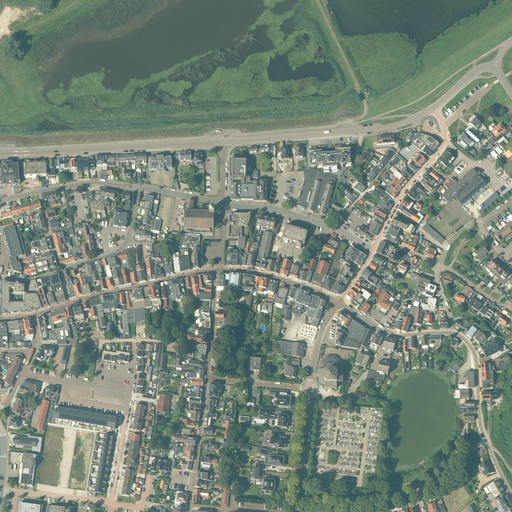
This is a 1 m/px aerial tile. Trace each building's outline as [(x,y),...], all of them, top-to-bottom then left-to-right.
[(470,123),(473,127),(477,131),(480,127),(482,125),(475,118),(470,123)] [(500,124),(496,128),(502,135),(509,130),(507,128),(505,130),(500,124)] [(498,139),(502,135),(496,128),(492,131),(498,139)] [(469,130),(466,134),(469,138),(477,144),(480,140),(481,138),(471,129),(469,130)] [(413,142),(416,138),(419,134),(419,133),(408,134),(406,142),(411,141),(412,141),(413,142)] [(430,149),(434,152),(439,145),(435,141),(429,137),(419,134),(416,138),(423,144),(430,149)] [(464,135),(460,139),(467,145),(468,146),(470,148),(469,150),(470,151),(475,156),(477,154),(475,152),(476,152),(471,148),(475,144),(472,142),(468,138),(464,135)] [(394,136),(376,137),(377,146),(395,144),(394,136)] [(489,142),(492,146),(498,142),(498,143),(499,143),(495,137),(489,142)] [(413,142),(412,144),(419,150),(420,149),(423,145),(423,144),(416,138),(413,142)] [(465,150),(468,146),(467,145),(460,139),(457,143),(463,148),(465,150)] [(485,149),(480,144),(477,146),(482,151),(481,152),(484,154),(487,152),(485,149)] [(419,150),(425,155),(429,158),(433,152),(429,149),(423,145),(420,149),(419,150)] [(294,148),(295,153),(295,158),(303,157),(303,152),(303,147),(294,148)] [(281,149),(281,154),(281,160),(290,159),(289,153),(289,148),(281,149)] [(338,150),(336,150),(336,154),(337,166),(349,165),(352,165),(351,154),(350,149),(348,149),(345,148),(343,148),(341,148),(338,150)] [(384,157),(388,160),(395,152),(391,149),(389,148),(387,151),(388,152),(384,157)] [(310,152),(308,152),(309,166),(309,167),(316,167),(323,166),(323,155),(322,151),(320,151),(319,151),(318,150),(317,150),(316,150),(315,150),(314,150),(313,150),(312,151),(311,151),(310,151),(310,152)] [(511,153),(509,150),(503,154),(506,159),(510,156),(510,157),(511,155),(511,153)] [(325,155),(323,155),(323,166),(323,170),(329,170),(335,170),(337,169),(337,166),(336,154),(334,154),(333,153),(332,153),(331,153),(330,152),(329,152),(328,153),(327,153),(326,153),(325,154),(325,155)] [(439,162),(447,168),(455,159),(447,152),(439,162)] [(191,161),(190,158),(190,153),(173,154),(174,159),(174,160),(179,160),(179,162),(191,161)] [(194,159),(192,159),(192,163),(195,163),(195,166),(202,165),(201,162),(201,157),(202,157),(202,155),(201,155),(201,154),(194,154),(194,159)] [(397,154),(396,156),(399,159),(405,164),(407,162),(400,157),(397,154)] [(419,154),(416,157),(424,164),(427,161),(419,154)] [(95,169),(95,171),(100,171),(100,175),(107,175),(107,170),(106,167),(107,167),(106,161),(106,156),(95,156),(96,162),(95,162),(95,169)] [(155,157),(155,158),(155,159),(148,159),(149,171),(155,170),(156,170),(156,173),(165,173),(164,170),(165,169),(165,170),(172,170),(171,158),(162,158),(162,159),(161,156),(155,157)] [(384,165),(388,160),(384,157),(380,162),(384,165)] [(396,157),(391,163),(394,166),(397,163),(399,160),(396,157)] [(416,157),(412,161),(420,168),(424,164),(416,157)] [(250,178),(250,172),(249,160),(245,160),(245,158),(230,159),(230,175),(233,175),(233,182),(231,182),(231,200),(241,201),(241,200),(253,200),(253,202),(267,202),(267,193),(269,194),(269,189),(267,189),(267,182),(254,181),(252,181),(250,181),(250,178)] [(60,170),(60,169),(69,169),(69,166),(70,166),(69,161),(69,159),(58,160),(53,161),(54,170),(60,170)] [(81,160),(76,160),(77,172),(77,177),(78,180),(81,180),(81,177),(82,177),(81,172),(82,172),(85,171),(89,171),(88,167),(88,159),(81,160)] [(70,166),(69,166),(69,169),(69,172),(69,173),(72,172),(75,172),(77,172),(76,160),(74,160),(69,161),(70,166)] [(373,165),(375,167),(380,171),(384,166),(384,165),(380,162),(377,166),(371,161),(370,163),(373,165)] [(462,161),(453,171),(458,175),(467,165),(462,161)] [(23,163),(24,177),(34,176),(35,180),(36,183),(38,183),(38,181),(40,180),(40,176),(47,176),(47,162),(23,163)] [(413,162),(408,167),(415,174),(419,170),(420,168),(413,162)] [(0,164),(0,185),(1,185),(1,186),(6,186),(6,185),(10,184),(10,185),(11,185),(11,186),(16,185),(20,185),(18,164),(10,164),(10,163),(2,163),(2,164),(0,164)] [(305,179),(297,206),(300,207),(302,207),(305,208),(308,209),(307,211),(317,214),(325,216),(326,214),(327,209),(329,209),(332,197),(331,197),(336,179),(338,179),(349,167),(349,165),(337,166),(337,169),(335,170),(329,170),(323,170),(323,166),(316,167),(309,167),(309,171),(304,171),(305,179)] [(376,176),(380,171),(375,167),(373,165),(369,170),(371,172),(376,176)] [(117,168),(117,170),(118,175),(121,175),(121,173),(122,173),(123,178),(131,178),(130,171),(124,171),(124,168),(122,168),(119,168),(117,168)] [(407,168),(404,170),(404,171),(403,170),(402,171),(403,172),(401,174),(409,180),(414,174),(411,171),(407,168)] [(453,179),(452,180),(450,179),(444,186),(448,190),(445,193),(451,200),(455,197),(478,176),(481,174),(478,172),(476,174),(472,170),(457,183),(456,182),(453,179)] [(397,185),(402,189),(408,181),(396,171),(393,175),(396,177),(400,181),(397,185)] [(360,172),(356,176),(366,184),(369,179),(372,181),(376,176),(371,172),(367,178),(360,172)] [(430,174),(441,184),(443,181),(433,172),(430,174)] [(427,175),(424,179),(428,182),(434,188),(436,189),(439,186),(432,180),(427,175)] [(478,176),(455,197),(456,199),(461,205),(486,183),(480,177),(479,177),(478,176)] [(397,185),(400,181),(396,177),(391,183),(388,180),(386,182),(394,188),(397,185)] [(366,188),(359,182),(354,188),(357,191),(361,194),(366,188)] [(424,186),(430,192),(432,194),(436,190),(434,188),(428,182),(424,186)] [(373,185),(367,193),(369,195),(370,193),(372,191),(373,191),(376,188),(373,185)] [(425,194),(424,193),(421,190),(418,188),(414,185),(407,195),(411,198),(415,201),(419,196),(422,198),(425,194)] [(398,193),(394,190),(390,186),(387,190),(396,196),(398,193)] [(388,202),(391,197),(385,193),(381,190),(376,187),(373,192),(388,202)] [(345,197),(352,203),(357,198),(353,195),(350,192),(348,190),(346,192),(345,191),(342,194),(345,197)] [(387,190),(385,193),(391,197),(394,199),(396,196),(387,190)] [(104,204),(102,204),(101,201),(98,201),(96,191),(88,193),(93,221),(106,218),(103,204),(106,205),(107,201),(104,201),(104,204)] [(42,196),(44,202),(54,200),(54,199),(57,199),(55,193),(42,196)] [(124,194),(123,194),(123,196),(121,195),(120,198),(122,199),(125,200),(124,209),(129,210),(130,200),(130,195),(126,194),(127,194),(124,193),(124,194)] [(145,202),(158,205),(158,202),(153,201),(154,197),(147,196),(145,202)] [(404,199),(401,204),(405,207),(409,210),(412,205),(408,202),(404,199)] [(214,229),(214,224),(216,224),(216,227),(217,227),(217,216),(216,216),(216,219),(214,219),(214,214),(215,214),(215,209),(210,209),(210,212),(192,212),(194,202),(188,201),(186,212),(185,212),(185,219),(182,219),(182,224),(185,224),(184,230),(185,230),(185,232),(190,233),(190,230),(210,230),(210,229),(214,229)] [(380,203),(378,206),(381,208),(380,209),(388,213),(392,206),(385,201),(384,202),(381,201),(380,203)] [(154,207),(154,211),(157,212),(157,210),(157,207),(158,205),(145,202),(144,209),(152,210),(152,207),(154,207)] [(33,203),(22,207),(24,213),(27,212),(27,213),(30,212),(30,211),(35,210),(33,203)] [(13,219),(19,217),(19,214),(18,214),(16,208),(11,210),(13,216),(13,219)] [(371,212),(384,220),(387,214),(376,208),(373,213),(371,212)] [(56,216),(54,209),(46,211),(48,218),(56,216)] [(13,216),(11,210),(5,211),(6,214),(3,215),(3,218),(6,217),(7,218),(11,216),(13,216)] [(145,210),(144,217),(155,219),(155,216),(151,216),(151,211),(145,210)] [(115,212),(114,218),(113,219),(114,220),(113,226),(126,228),(127,222),(128,222),(129,215),(115,212)] [(384,220),(371,212),(371,213),(372,214),(371,215),(374,216),(373,219),(382,224),(384,220)] [(228,227),(229,227),(250,228),(250,225),(253,214),(229,214),(229,216),(229,222),(228,222),(228,227)] [(253,214),(250,225),(256,227),(259,217),(259,216),(253,214)] [(413,214),(410,219),(419,224),(418,225),(421,227),(425,222),(422,220),(421,221),(417,218),(416,217),(415,215),(413,214)] [(436,214),(426,223),(428,226),(436,219),(434,218),(437,215),(436,214)] [(42,215),(36,216),(34,217),(35,220),(37,219),(38,223),(44,221),(42,215)] [(155,219),(144,217),(142,224),(148,225),(148,226),(151,227),(153,227),(154,222),(155,219)] [(273,234),(276,221),(271,219),(268,221),(266,220),(264,218),(259,217),(256,227),(257,227),(253,243),(258,244),(259,244),(262,232),(264,232),(273,234)] [(392,225),(397,227),(411,233),(414,228),(409,225),(401,221),(395,218),(392,225)] [(61,229),(60,225),(59,220),(49,222),(52,232),(57,230),(61,229)] [(155,222),(154,222),(153,227),(153,232),(153,233),(154,231),(156,232),(156,231),(159,232),(161,221),(155,220),(155,222)] [(46,228),(44,221),(38,223),(39,226),(37,227),(35,230),(39,232),(41,231),(41,230),(46,228)] [(276,221),(273,234),(273,235),(273,234),(277,235),(278,229),(279,229),(280,225),(281,222),(276,221)] [(373,222),(370,227),(368,231),(366,230),(365,231),(372,235),(376,237),(381,226),(373,222)] [(86,224),(83,224),(86,237),(87,247),(88,252),(89,256),(93,256),(93,252),(95,251),(93,240),(92,236),(91,236),(89,236),(87,226),(86,224)] [(397,227),(392,225),(390,224),(388,229),(398,234),(400,229),(397,228),(397,227)] [(508,236),(511,232),(506,225),(502,229),(508,236)] [(22,271),(21,266),(19,260),(27,257),(26,257),(29,256),(29,254),(25,241),(22,242),(18,226),(2,231),(10,260),(8,267),(8,268),(8,269),(9,270),(10,270),(10,271),(11,271),(13,271),(13,272),(21,274),(20,271),(21,270),(21,271),(22,271)] [(292,261),(301,264),(305,256),(302,255),(303,250),(304,250),(309,232),(286,226),(282,243),(281,243),(278,253),(293,258),(292,261)] [(236,238),(239,239),(239,238),(247,238),(250,228),(229,227),(228,238),(229,238),(236,238)] [(369,240),(372,235),(365,231),(359,227),(356,233),(369,240)] [(386,232),(386,234),(390,236),(390,237),(396,239),(398,234),(388,229),(386,232)] [(504,239),(508,236),(502,229),(499,232),(498,231),(504,239)] [(54,241),(64,238),(63,232),(62,230),(52,233),(54,241)] [(139,240),(145,240),(146,232),(140,232),(140,230),(136,230),(135,238),(139,238),(139,240)] [(504,239),(498,231),(496,232),(497,233),(494,235),(500,242),(504,239)] [(257,263),(256,268),(265,270),(266,265),(273,234),(264,232),(258,258),(257,263)] [(383,239),(394,243),(396,239),(390,237),(390,236),(386,234),(383,239)] [(403,247),(408,249),(410,244),(416,246),(418,240),(419,238),(416,236),(414,235),(411,234),(408,243),(405,242),(403,247)] [(179,239),(179,250),(188,250),(189,250),(190,248),(193,249),(194,249),(193,256),(192,256),(192,262),(193,263),(194,263),(194,269),(195,270),(199,269),(199,255),(200,238),(180,236),(179,237),(179,239)] [(65,244),(66,244),(66,243),(69,243),(69,241),(65,242),(64,238),(54,241),(56,247),(65,244)] [(238,250),(239,250),(239,251),(241,251),(241,250),(244,250),(247,239),(247,238),(239,238),(239,239),(238,250)] [(37,242),(30,244),(32,250),(36,249),(38,248),(51,244),(49,239),(46,239),(44,240),(40,241),(37,241),(37,242)] [(250,254),(252,243),(253,241),(247,239),(244,250),(241,265),(242,265),(242,266),(248,267),(250,254)] [(343,265),(349,269),(352,264),(349,262),(349,261),(346,259),(346,258),(345,257),(345,258),(342,256),(344,252),(345,250),(347,246),(340,242),(339,247),(331,268),(340,271),(343,265)] [(385,257),(389,259),(394,248),(390,246),(381,242),(376,253),(385,257)] [(258,244),(253,243),(253,244),(252,243),(250,254),(248,267),(247,267),(253,268),(254,263),(258,244)] [(325,245),(323,252),(325,252),(334,255),(334,254),(335,251),(336,249),(337,246),(334,245),(331,243),(329,247),(327,246),(325,245)] [(51,244),(38,248),(39,251),(42,250),(43,253),(52,250),(51,244)] [(67,253),(67,252),(65,244),(56,247),(59,260),(62,259),(61,255),(67,253)] [(154,270),(155,280),(164,278),(163,273),(162,268),(164,268),(163,253),(163,246),(151,245),(150,253),(150,257),(151,260),(153,260),(154,268),(154,270)] [(81,247),(79,247),(80,251),(81,254),(84,253),(85,259),(89,258),(88,253),(87,246),(81,247)] [(427,251),(424,256),(433,259),(435,253),(437,251),(428,247),(427,249),(427,251)] [(480,262),(482,262),(486,259),(484,256),(488,252),(484,247),(480,249),(474,253),(477,256),(476,257),(475,257),(475,258),(475,259),(476,260),(477,260),(478,260),(480,262)] [(233,248),(229,248),(228,248),(228,252),(228,266),(241,267),(241,265),(244,250),(241,250),(241,251),(239,251),(239,250),(239,252),(233,252),(233,248)] [(356,258),(359,252),(352,248),(349,252),(348,255),(350,256),(350,255),(356,258)] [(179,253),(180,272),(180,273),(190,270),(188,250),(179,250),(179,253)] [(67,252),(67,253),(69,258),(67,259),(62,260),(64,265),(71,263),(70,258),(69,257),(71,257),(71,254),(70,254),(70,253),(71,253),(70,251),(67,252)] [(75,261),(85,259),(84,253),(81,254),(80,251),(73,252),(75,261)] [(124,286),(131,285),(128,265),(128,262),(127,259),(126,252),(122,252),(123,254),(117,255),(120,269),(121,269),(121,271),(124,286)] [(129,266),(132,284),(139,283),(138,278),(135,260),(134,252),(127,253),(129,262),(129,266)] [(356,258),(363,262),(366,256),(359,252),(356,258)] [(53,253),(40,256),(33,258),(34,263),(39,262),(38,260),(46,259),(46,260),(55,258),(53,253)] [(166,275),(166,276),(166,277),(174,275),(174,270),(173,263),(166,264),(166,261),(168,261),(167,254),(163,254),(166,274),(165,274),(165,275),(166,275)] [(110,271),(112,278),(114,278),(113,271),(120,269),(117,255),(116,255),(114,257),(107,259),(109,266),(110,271)] [(277,257),(276,257),(275,261),(276,261),(273,273),(278,275),(282,262),(279,262),(280,259),(279,258),(279,256),(277,255),(277,257)] [(353,263),(360,267),(363,262),(356,258),(350,255),(350,256),(348,255),(346,258),(346,259),(349,261),(349,262),(352,264),(353,263)] [(375,255),(371,261),(381,267),(385,261),(375,255)] [(269,261),(265,271),(273,273),(276,261),(275,261),(276,257),(274,256),(274,258),(272,262),(269,261)] [(413,256),(412,258),(409,264),(408,266),(412,268),(413,266),(415,267),(416,264),(418,259),(413,256)] [(155,280),(154,270),(154,268),(153,260),(151,260),(150,257),(147,257),(146,261),(147,271),(148,278),(148,281),(155,280)] [(57,267),(55,258),(46,260),(50,273),(51,272),(50,270),(50,269),(51,268),(51,269),(57,267)] [(115,288),(112,278),(110,271),(109,266),(107,259),(99,261),(101,267),(105,265),(105,267),(108,277),(109,277),(109,279),(106,280),(107,285),(108,289),(115,288)] [(50,273),(46,260),(44,261),(44,260),(40,261),(41,263),(43,271),(49,270),(50,273)] [(281,271),(280,275),(287,278),(291,262),(284,260),(281,271)] [(304,282),(306,277),(309,265),(305,264),(306,261),(304,260),(303,263),(301,272),(300,276),(298,280),(304,282)] [(484,266),(487,269),(490,272),(492,270),(497,263),(493,260),(490,263),(488,261),(484,266)] [(100,266),(99,261),(94,263),(99,281),(102,291),(107,290),(106,285),(100,266)] [(135,262),(137,272),(144,271),(143,266),(142,267),(141,261),(135,262)] [(311,284),(316,286),(320,276),(321,276),(322,275),(321,274),(324,263),(319,261),(315,273),(311,284)] [(327,264),(324,263),(321,274),(322,275),(321,276),(320,276),(316,286),(321,289),(323,284),(326,276),(330,266),(331,262),(329,261),(327,264)] [(381,267),(371,261),(367,269),(374,273),(380,276),(378,275),(381,270),(383,270),(384,269),(381,267)] [(94,282),(99,281),(94,263),(89,264),(94,282)] [(290,277),(297,280),(301,268),(302,264),(299,263),(298,267),(296,267),(293,266),(292,269),(290,277)] [(496,274),(502,267),(497,263),(492,270),(490,272),(494,276),(496,274)] [(89,264),(83,265),(85,270),(86,274),(89,287),(95,286),(94,282),(89,264)] [(402,264),(397,273),(404,276),(408,267),(402,264)] [(344,287),(345,286),(345,285),(346,285),(355,273),(349,269),(343,265),(340,271),(340,272),(330,293),(336,296),(337,296),(339,295),(344,288),(344,287)] [(502,267),(496,274),(494,276),(498,279),(500,277),(506,270),(502,267)] [(330,293),(340,272),(340,271),(331,268),(327,277),(328,278),(325,285),(322,289),(330,293)] [(114,278),(112,278),(115,288),(117,287),(117,288),(123,286),(121,275),(120,269),(113,271),(114,278)] [(70,276),(68,270),(63,271),(66,280),(71,297),(73,298),(77,297),(75,292),(74,292),(72,282),(71,279),(70,276)] [(365,280),(378,289),(380,284),(381,282),(379,280),(371,275),(372,274),(366,270),(365,270),(360,277),(365,280)] [(502,283),(504,285),(509,280),(506,278),(510,274),(506,270),(500,277),(504,281),(502,283)] [(138,278),(139,283),(146,282),(145,278),(144,271),(137,272),(138,278)] [(411,273),(411,275),(407,274),(406,277),(417,281),(429,285),(431,279),(419,275),(419,276),(411,273)] [(90,294),(89,287),(86,274),(83,275),(77,276),(78,280),(83,296),(90,294)] [(250,308),(253,292),(254,288),(254,287),(254,285),(249,284),(250,282),(243,281),(242,285),(240,284),(240,280),(241,275),(230,274),(230,276),(226,275),(225,281),(225,286),(229,287),(228,290),(228,293),(239,294),(239,291),(250,292),(250,296),(247,295),(246,308),(250,308)] [(50,277),(51,281),(51,282),(52,285),(53,286),(61,284),(58,275),(50,277)] [(197,277),(199,290),(203,289),(206,289),(205,286),(205,285),(208,285),(208,275),(204,276),(197,277)] [(218,287),(217,292),(224,292),(225,286),(225,281),(226,275),(219,275),(218,276),(217,287),(218,287)] [(388,279),(384,277),(383,280),(388,283),(390,280),(392,281),(395,276),(392,275),(391,276),(390,275),(388,279)] [(243,276),(243,281),(250,282),(249,284),(254,285),(255,277),(251,277),(251,276),(248,276),(243,276)] [(36,280),(35,281),(38,289),(39,295),(41,302),(42,304),(44,309),(50,307),(50,306),(48,302),(47,299),(45,290),(45,289),(45,287),(47,286),(46,284),(50,283),(51,285),(52,285),(51,282),(51,281),(50,277),(46,278),(41,279),(36,280)] [(197,277),(191,278),(194,298),(200,297),(199,294),(203,294),(203,289),(199,290),(197,277)] [(365,287),(369,283),(365,280),(361,278),(356,284),(361,288),(363,285),(365,287)] [(189,295),(188,295),(185,279),(182,280),(169,283),(170,288),(171,296),(170,296),(170,298),(169,298),(170,310),(170,311),(175,310),(173,301),(180,300),(181,302),(186,301),(186,297),(184,287),(186,286),(188,295),(189,297),(189,295)] [(266,289),(267,285),(268,280),(261,279),(258,292),(258,293),(263,294),(264,289),(266,289)] [(77,297),(83,296),(78,280),(72,282),(74,292),(75,292),(77,297)] [(274,294),(277,283),(269,280),(268,285),(267,292),(274,294)] [(37,312),(44,309),(42,304),(41,301),(35,281),(30,282),(29,286),(1,281),(1,315),(10,315),(37,312)] [(48,302),(50,306),(57,304),(55,299),(51,285),(50,283),(46,284),(47,286),(45,287),(45,289),(45,290),(47,299),(48,302)] [(169,310),(170,310),(169,298),(169,294),(168,288),(167,283),(161,285),(161,290),(162,300),(165,300),(165,303),(165,310),(166,310),(169,310)] [(61,284),(53,286),(54,291),(56,299),(58,303),(66,301),(61,284)] [(380,284),(378,289),(382,292),(385,293),(388,295),(391,290),(386,287),(385,287),(380,284)] [(365,291),(359,287),(355,285),(353,288),(357,291),(359,292),(360,291),(363,293),(362,295),(363,295),(362,296),(364,298),(367,301),(371,296),(365,291)] [(425,290),(427,290),(434,293),(436,287),(429,285),(428,288),(426,287),(425,290)] [(150,299),(144,300),(144,301),(145,308),(146,308),(147,309),(150,308),(150,307),(152,307),(152,306),(158,305),(159,309),(160,309),(161,304),(161,300),(158,300),(158,299),(160,298),(158,286),(148,288),(149,288),(150,299)] [(203,294),(211,294),(211,286),(205,286),(206,289),(203,289),(203,294)] [(290,287),(287,297),(293,300),(297,290),(290,287)] [(149,288),(142,290),(144,300),(150,299),(149,288)] [(457,295),(455,301),(460,302),(459,303),(460,304),(462,305),(463,304),(463,303),(466,304),(468,299),(469,299),(471,297),(474,292),(472,291),(469,288),(465,293),(466,293),(464,297),(457,295)] [(278,297),(275,296),(273,303),(284,306),(285,301),(288,291),(283,289),(283,291),(280,290),(278,297)] [(362,296),(356,292),(352,289),(349,293),(347,296),(360,306),(363,302),(363,301),(363,300),(364,298),(362,296)] [(144,300),(142,290),(133,292),(133,293),(130,294),(132,305),(133,305),(134,312),(134,323),(135,323),(140,322),(141,326),(144,325),(146,323),(145,321),(146,321),(145,308),(144,301),(144,300)] [(294,302),(291,313),(300,316),(302,312),(304,306),(306,307),(308,308),(311,298),(307,296),(308,294),(298,290),(296,295),(294,302)] [(389,296),(395,300),(398,302),(401,303),(398,302),(399,301),(400,301),(401,300),(399,299),(394,295),(395,293),(391,290),(388,295),(389,296)] [(499,291),(497,294),(501,296),(502,297),(504,299),(506,297),(507,296),(503,293),(500,290),(499,291)] [(223,309),(224,292),(217,292),(216,309),(223,309)] [(392,305),(393,302),(395,300),(389,296),(388,295),(385,293),(382,292),(379,298),(380,299),(376,305),(387,312),(391,305),(392,305)] [(125,305),(121,306),(121,302),(120,302),(119,294),(114,295),(114,302),(115,308),(115,310),(120,310),(121,312),(126,311),(125,305)] [(100,297),(101,302),(103,310),(115,308),(114,302),(114,295),(108,296),(100,297)] [(468,305),(473,308),(481,296),(479,295),(478,298),(477,297),(475,300),(472,298),(468,305)] [(312,296),(311,298),(308,308),(307,312),(314,314),(316,311),(315,310),(316,306),(317,307),(320,300),(320,299),(312,296)] [(481,296),(473,308),(478,311),(482,305),(479,303),(483,298),(481,296)] [(101,302),(100,297),(90,300),(92,308),(96,307),(98,317),(101,329),(106,327),(101,302)] [(90,313),(91,313),(92,318),(98,317),(96,307),(92,308),(90,300),(88,301),(89,306),(90,310),(89,306),(88,301),(83,303),(84,308),(85,311),(89,310),(90,313)] [(325,301),(324,301),(320,300),(317,307),(316,306),(315,310),(316,311),(314,314),(315,315),(313,320),(319,321),(325,303),(325,301)] [(394,303),(393,304),(391,308),(396,311),(398,307),(399,305),(402,307),(403,304),(401,303),(398,302),(395,300),(393,302),(394,303)] [(265,301),(264,305),(263,309),(266,310),(267,306),(269,306),(268,310),(269,313),(271,313),(272,307),(273,303),(272,303),(266,301),(265,301)] [(480,313),(485,316),(493,305),(491,303),(487,309),(484,307),(480,313)] [(365,315),(368,310),(370,307),(365,304),(364,306),(360,311),(365,315)] [(493,305),(485,316),(490,320),(494,314),(491,312),(495,306),(493,305)] [(73,317),(72,312),(71,307),(65,309),(68,320),(67,321),(69,326),(73,324),(72,319),(70,320),(70,318),(73,317)] [(82,307),(73,309),(74,313),(76,323),(85,321),(83,312),(82,307)] [(69,326),(67,321),(68,320),(65,309),(64,309),(64,310),(52,314),(53,322),(55,329),(57,341),(58,345),(64,345),(68,346),(70,345),(77,344),(79,339),(78,335),(76,327),(74,327),(74,325),(69,326)] [(285,309),(282,320),(288,321),(290,312),(290,310),(289,310),(287,310),(285,309)] [(223,332),(228,333),(231,333),(232,313),(216,312),(215,325),(216,325),(216,327),(223,328),(223,332)] [(338,317),(338,319),(337,324),(346,329),(346,330),(351,319),(341,312),(337,317),(338,317)] [(50,341),(57,341),(55,329),(53,322),(52,314),(46,316),(47,321),(46,322),(47,327),(50,341)] [(196,328),(199,328),(202,328),(205,328),(210,329),(210,319),(209,319),(200,319),(200,315),(199,315),(199,323),(199,325),(196,325),(189,325),(188,327),(196,328)] [(496,320),(497,320),(491,328),(495,331),(497,329),(497,328),(497,327),(496,326),(499,323),(504,326),(508,321),(500,315),(496,320)] [(45,317),(38,319),(39,319),(41,332),(43,342),(44,342),(50,341),(47,327),(46,322),(45,317)] [(31,319),(23,321),(26,336),(27,341),(33,340),(34,335),(31,319)] [(347,333),(341,347),(352,349),(358,350),(360,345),(366,330),(351,319),(346,330),(348,331),(347,333)] [(401,331),(404,320),(400,319),(399,321),(397,320),(397,322),(396,325),(395,330),(401,331)] [(404,319),(404,320),(401,331),(407,333),(408,328),(410,320),(404,319)] [(14,338),(21,338),(21,337),(21,335),(20,335),(20,331),(18,322),(12,323),(13,333),(14,336),(9,337),(10,339),(14,338)] [(458,322),(455,327),(466,333),(469,328),(468,328),(470,325),(465,322),(463,325),(458,322)] [(6,323),(0,323),(0,327),(0,328),(0,341),(0,349),(8,349),(8,344),(7,333),(6,323)] [(303,324),(298,339),(312,343),(316,328),(303,324)] [(471,339),(473,336),(478,330),(480,328),(475,324),(466,335),(471,339)] [(210,329),(205,329),(202,328),(199,328),(198,336),(209,337),(210,329)] [(335,345),(341,347),(347,333),(339,330),(336,336),(336,337),(339,338),(338,338),(337,337),(336,340),(337,340),(336,344),(335,345)] [(358,350),(357,352),(361,353),(363,347),(366,348),(369,340),(370,337),(372,335),(372,334),(372,333),(366,330),(360,345),(358,350)] [(486,340),(478,330),(473,336),(476,339),(475,339),(479,345),(483,342),(486,340)] [(207,344),(209,337),(198,336),(188,335),(187,342),(198,343),(202,343),(207,344)] [(372,339),(370,346),(373,347),(374,345),(378,347),(382,338),(374,335),(372,339)] [(440,347),(441,337),(428,337),(429,345),(434,345),(434,347),(440,347)] [(458,340),(453,338),(451,345),(450,348),(449,350),(446,356),(449,357),(452,351),(451,351),(453,347),(455,347),(457,345),(458,340)] [(382,349),(388,351),(393,352),(396,341),(385,339),(382,349)] [(292,356),(298,357),(303,358),(305,345),(300,344),(279,342),(277,354),(292,356)] [(494,343),(486,347),(482,349),(486,358),(499,352),(494,343)] [(139,344),(138,351),(149,353),(150,345),(139,344)] [(199,349),(198,354),(205,355),(207,346),(202,345),(195,344),(194,349),(199,349)] [(64,345),(64,348),(60,364),(66,366),(69,349),(70,345),(68,346),(64,345)] [(35,358),(42,361),(44,362),(45,361),(47,358),(46,357),(47,354),(54,354),(54,347),(41,347),(35,358)] [(103,351),(101,361),(108,362),(109,352),(103,351)] [(138,351),(137,358),(140,358),(148,360),(149,353),(138,351)] [(109,352),(108,362),(114,363),(115,361),(116,353),(109,352)] [(116,353),(115,361),(121,362),(123,353),(116,352),(116,353)] [(123,353),(121,362),(128,363),(130,354),(123,353)] [(355,364),(357,365),(365,368),(370,358),(360,354),(355,364)] [(14,361),(13,363),(19,366),(22,360),(19,359),(18,358),(17,358),(17,359),(10,356),(11,355),(5,355),(5,359),(11,362),(11,360),(14,361)] [(324,384),(324,388),(337,389),(337,384),(338,384),(338,383),(343,383),(343,371),(342,371),(342,363),(337,356),(328,356),(322,363),(322,370),(319,370),(319,382),(323,382),(323,384),(324,384)] [(140,358),(139,365),(149,367),(151,360),(148,360),(140,358)] [(246,369),(250,369),(249,371),(250,371),(250,370),(254,371),(254,372),(256,372),(256,371),(260,371),(260,372),(262,359),(250,358),(250,363),(247,362),(246,369)] [(189,361),(188,367),(195,368),(203,369),(204,363),(189,361)] [(286,369),(284,370),(285,372),(285,376),(295,378),(296,371),(297,371),(301,369),(299,366),(300,363),(292,361),(291,367),(287,366),(286,369)] [(368,371),(366,380),(376,383),(377,379),(384,381),(385,376),(386,374),(388,375),(390,364),(385,363),(379,362),(378,368),(377,372),(377,373),(376,373),(373,372),(368,371)] [(6,365),(5,367),(16,372),(19,366),(13,363),(12,366),(9,365),(9,366),(6,365)] [(458,363),(449,372),(453,375),(462,366),(458,363)] [(7,376),(13,379),(16,372),(5,367),(6,365),(3,364),(2,366),(5,367),(4,369),(9,372),(7,376)] [(481,365),(482,377),(493,376),(492,372),(491,372),(490,364),(481,365)] [(139,365),(137,372),(140,373),(148,374),(149,367),(139,365)] [(184,374),(187,374),(203,375),(203,370),(197,370),(197,369),(194,369),(195,368),(188,367),(185,367),(184,374)] [(140,373),(139,380),(150,382),(151,375),(148,374),(140,373)] [(469,391),(469,389),(474,388),(473,373),(468,373),(466,373),(466,380),(465,380),(465,385),(459,385),(459,391),(469,391)] [(13,379),(7,376),(4,383),(2,383),(2,390),(5,390),(8,388),(7,388),(8,387),(8,388),(10,385),(13,379)] [(493,376),(482,377),(482,381),(483,389),(489,389),(489,381),(493,380),(493,376)] [(40,383),(37,383),(26,380),(26,381),(25,381),(23,387),(22,387),(20,393),(31,396),(32,392),(38,394),(40,385),(40,383)] [(139,380),(138,387),(148,389),(150,382),(139,380)] [(220,384),(210,384),(209,392),(210,392),(209,398),(218,398),(220,384)] [(45,396),(50,397),(51,397),(51,394),(53,394),(54,392),(55,389),(54,389),(54,388),(47,387),(45,396)] [(138,387),(136,394),(143,395),(142,398),(150,399),(150,397),(147,396),(148,389),(138,387)] [(493,407),(498,407),(511,406),(511,393),(508,393),(507,390),(492,391),(493,394),(490,394),(490,393),(482,394),(482,396),(482,400),(491,400),(490,397),(493,397),(493,407)] [(275,396),(274,405),(289,407),(290,407),(290,406),(291,406),(291,405),(291,404),(291,403),(291,402),(291,401),(290,401),(290,400),(289,400),(289,397),(287,397),(288,392),(287,392),(276,391),(275,396)] [(459,400),(465,399),(469,399),(469,391),(464,391),(461,391),(455,391),(455,400),(459,400)] [(157,400),(159,400),(157,412),(168,414),(170,396),(160,395),(157,394),(157,400)] [(22,408),(26,409),(29,410),(30,408),(26,407),(26,406),(23,405),(24,401),(17,399),(15,406),(22,408)] [(137,406),(136,412),(144,413),(145,403),(139,402),(139,403),(139,406),(137,406)] [(22,408),(15,406),(13,412),(20,415),(22,408)] [(55,418),(55,420),(71,422),(74,423),(115,430),(116,421),(117,419),(78,412),(76,411),(73,411),(71,411),(57,409),(56,412),(56,414),(56,416),(55,418)] [(191,421),(194,421),(199,422),(200,414),(195,413),(190,412),(187,411),(187,413),(188,413),(187,414),(191,415),(191,421)] [(136,412),(135,418),(143,419),(150,420),(151,420),(152,417),(147,416),(147,417),(143,417),(144,413),(136,412)] [(287,428),(288,414),(279,413),(279,415),(276,414),(276,417),(279,418),(278,426),(283,426),(282,428),(287,428)] [(186,427),(193,428),(198,428),(198,423),(194,422),(187,421),(188,420),(183,419),(182,422),(187,423),(186,427)] [(10,427),(15,428),(18,428),(19,421),(11,420),(10,427)] [(47,430),(46,435),(62,437),(59,437),(60,431),(62,431),(61,431),(63,432),(63,429),(64,428),(54,426),(54,427),(53,431),(47,430)] [(78,440),(94,443),(94,438),(88,437),(89,432),(80,430),(80,431),(79,434),(81,435),(81,434),(82,435),(81,440),(78,440)] [(279,445),(279,447),(285,448),(285,447),(286,443),(285,443),(286,439),(278,438),(278,433),(272,432),(271,438),(271,437),(270,444),(279,445)] [(147,435),(144,434),(140,434),(140,436),(132,435),(131,441),(139,442),(139,438),(141,438),(141,437),(144,438),(146,439),(147,437),(151,438),(151,436),(147,435)] [(46,440),(45,444),(60,447),(57,446),(58,440),(60,441),(61,441),(62,438),(62,437),(46,435),(52,436),(52,441),(46,440)] [(32,452),(40,453),(42,438),(28,436),(28,438),(15,437),(15,439),(13,439),(13,443),(14,443),(14,445),(33,447),(32,452)] [(185,445),(186,445),(194,446),(195,446),(196,439),(190,438),(190,437),(185,436),(182,436),(182,437),(175,436),(175,441),(183,442),(184,441),(185,442),(185,445)] [(77,449),(77,450),(92,452),(93,448),(87,447),(88,442),(94,443),(78,440),(78,441),(77,444),(79,444),(81,444),(80,450),(77,449)] [(482,440),(475,443),(477,446),(475,447),(475,449),(474,449),(475,450),(473,451),(473,450),(470,451),(472,453),(478,451),(477,448),(480,447),(484,445),(482,440)] [(44,449),(43,454),(59,456),(56,456),(57,450),(58,450),(60,451),(60,448),(60,447),(45,444),(45,445),(51,446),(50,450),(44,449)] [(186,445),(186,448),(183,447),(182,451),(185,451),(185,453),(193,454),(194,446),(186,445)] [(75,459),(90,462),(91,457),(85,456),(86,452),(92,453),(92,452),(77,450),(76,450),(76,453),(77,454),(77,453),(79,454),(78,460),(75,459)] [(21,484),(26,485),(30,486),(33,465),(36,466),(39,456),(11,452),(11,463),(17,464),(17,465),(20,465),(20,464),(23,464),(21,484)] [(42,459),(42,463),(57,466),(54,465),(55,459),(57,460),(58,460),(59,457),(58,457),(59,456),(43,454),(49,455),(48,460),(42,459)] [(464,458),(465,461),(463,462),(459,463),(461,467),(473,462),(470,455),(464,458)] [(270,456),(269,465),(283,467),(284,458),(270,456)] [(152,464),(151,471),(152,471),(152,472),(155,473),(155,472),(157,472),(158,462),(155,462),(155,458),(150,457),(149,464),(152,464)] [(73,469),(89,471),(89,467),(84,466),(84,461),(90,462),(75,459),(75,460),(74,463),(76,463),(77,463),(76,469),(73,469)] [(191,471),(192,461),(186,461),(184,461),(182,461),(182,464),(182,469),(191,471)] [(492,473),(487,462),(480,465),(480,466),(478,467),(480,470),(481,469),(485,476),(492,473)] [(41,468),(40,473),(55,476),(55,475),(52,475),(53,469),(55,469),(56,470),(57,467),(57,466),(42,463),(42,464),(47,465),(47,469),(41,468)] [(99,466),(98,472),(107,474),(108,467),(99,466)] [(228,468),(227,482),(233,483),(235,468),(228,468)] [(72,478),(87,481),(88,476),(82,475),(83,471),(89,472),(89,471),(73,469),(73,472),(74,473),(76,473),(75,479),(72,478)] [(262,476),(263,471),(257,471),(257,470),(256,470),(253,469),(252,477),(254,477),(254,480),(262,480),(263,478),(264,478),(263,491),(265,491),(265,494),(270,495),(271,491),(274,492),(274,491),(275,481),(274,481),(274,479),(269,478),(269,477),(262,476)] [(98,472),(97,479),(106,481),(107,474),(98,472)] [(39,478),(38,483),(51,485),(52,479),(53,479),(55,479),(55,476),(40,473),(46,474),(45,479),(39,478)] [(198,477),(198,478),(202,479),(202,480),(201,480),(212,481),(213,475),(198,473),(197,473),(196,477),(198,477)] [(71,479),(71,482),(72,482),(74,482),(73,489),(85,491),(86,486),(80,485),(81,480),(87,481),(72,478),(72,479),(71,479)] [(97,479),(95,486),(105,487),(106,481),(97,479)] [(486,487),(490,493),(501,487),(498,481),(494,483),(493,483),(486,487)] [(95,486),(94,492),(104,494),(105,487),(95,486)] [(500,495),(500,496),(504,494),(504,493),(501,487),(490,493),(493,499),(500,495)] [(195,490),(193,502),(199,503),(199,496),(208,497),(209,491),(195,490)] [(177,496),(176,496),(174,505),(178,506),(180,506),(181,504),(186,505),(186,503),(187,503),(188,500),(187,500),(187,494),(182,493),(178,492),(177,496)] [(498,508),(509,501),(505,495),(504,494),(500,496),(501,497),(494,501),(498,508)] [(505,511),(508,510),(509,511),(511,509),(511,506),(509,501),(498,508),(499,511),(505,511)] [(20,503),(18,511),(41,511),(42,506),(20,503)] [(428,505),(429,511),(433,511),(436,511),(442,511),(440,505),(435,507),(434,503),(432,504),(431,503),(428,504),(428,505)]
